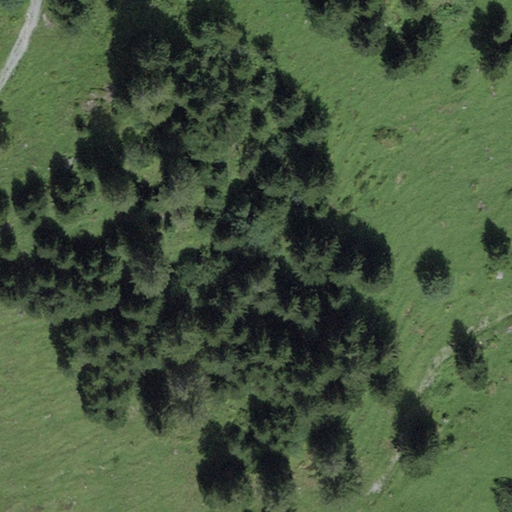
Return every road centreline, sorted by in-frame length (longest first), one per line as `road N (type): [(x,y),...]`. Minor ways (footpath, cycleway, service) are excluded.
road 1 (track): [(373,511),(400,474),(449,361),(511,318)]
road 2 (track): [(0,105),(39,53),(61,0)]
